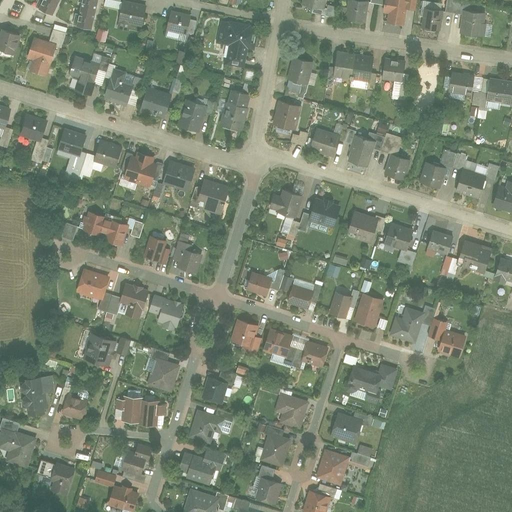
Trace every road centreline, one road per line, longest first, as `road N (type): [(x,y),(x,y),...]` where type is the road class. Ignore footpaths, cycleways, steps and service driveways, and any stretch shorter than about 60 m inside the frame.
road 1 (residential): [(511,231),(252,150)]
road 2 (residential): [(252,164),(0,87)]
road 3 (residential): [(280,21),(511,60)]
road 4 (residential): [(285,511),(339,333)]
road 5 (residential): [(70,246),(215,294)]
road 6 (residential): [(252,164),(215,294)]
road 7 (residential): [(252,150),(280,21)]
road 8 (residential): [(215,294),(339,333)]
